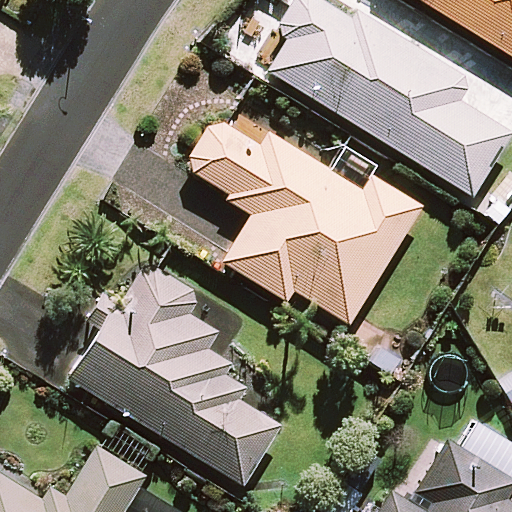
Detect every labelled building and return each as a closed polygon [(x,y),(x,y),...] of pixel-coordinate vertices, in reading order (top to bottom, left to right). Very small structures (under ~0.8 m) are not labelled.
[(282,40),(263,71),(468,197),(508,132),(456,100),(463,90),(460,76),(352,10),(347,18),(316,0),(289,0),(275,23),(277,37),(282,40)] [(511,0),(417,0),(511,57),(511,0)] [(346,325),(419,206),(367,175),(359,189),(326,169),(264,131),(256,144),(225,125),(220,122),(203,126),(185,156),(189,173),(225,195),(222,200),(247,215),(218,262),(284,302),(291,291),(346,325)] [(326,169),(359,189),(367,175),(373,166),(340,146),(326,169)] [(95,328),(64,378),(239,486),(278,424),(236,399),(243,387),(221,373),(228,362),(204,347),(214,330),(186,312),(192,302),(190,289),(152,266),(137,269),(116,303),(99,292),(82,320),(95,328)] [(511,443),(473,420),(456,446),(508,478),(511,472),(511,443)] [(388,489),(374,511),(511,511),(511,502),(503,498),(511,483),(511,480),(508,478),(456,446),(443,438),(410,492),(426,502),(422,510),(388,489)] [(0,475),(0,511),(119,511),(135,487),(142,475),(93,445),(62,495),(46,485),(38,499),(0,475)] [(175,511),(135,487),(119,511),(175,511)]
